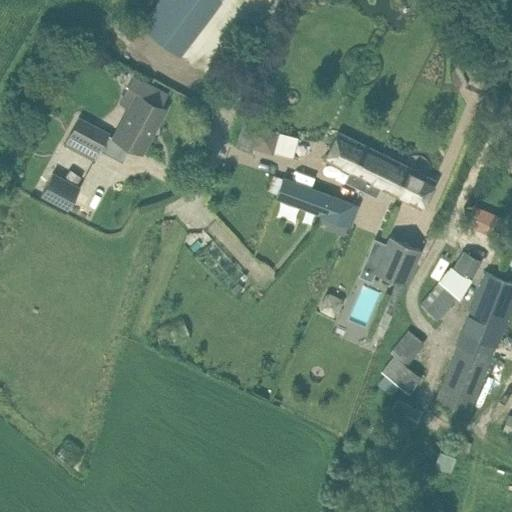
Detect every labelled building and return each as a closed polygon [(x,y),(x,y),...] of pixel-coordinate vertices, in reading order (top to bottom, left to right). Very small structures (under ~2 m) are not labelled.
[(158,0),(140,25),(180,54),(220,0),(158,0)] [(167,93),(133,74),(126,86),(137,92),(113,136),(141,152),(165,108),(159,104),(160,103),(161,103),(167,93)] [(245,114),(236,146),(251,151),(253,145),(272,151),(278,130),(258,125),(260,118),(245,114)] [(80,116),(64,143),(94,159),(109,132),(80,116)] [(324,159),(366,180),(380,152),(338,131),(324,159)] [(380,152),(366,180),(421,207),(435,179),(380,152)] [(40,193),(67,208),(79,187),(52,172),(40,193)] [(327,230),(344,236),(348,225),(350,226),(358,205),(283,177),(275,198),(322,215),(320,222),(329,225),(327,230)] [(471,205),(465,225),(485,231),(491,211),(471,205)] [(400,297),(421,248),(390,235),(374,272),(396,281),(391,293),(400,297)] [(481,261),(464,251),(420,304),(438,318),(457,297),(471,278),(481,261)] [(511,303),(511,281),(486,271),(434,402),(468,416),(511,303)] [(376,336),(390,300),(379,296),(365,332),(376,336)] [(393,355),(380,370),(408,395),(422,379),(405,364),(423,343),(407,329),(388,351),(393,355)] [(387,418),(413,430),(422,410),(402,401),(396,398),(387,418)] [(511,415),(507,413),(501,431),(511,435),(511,415)]
